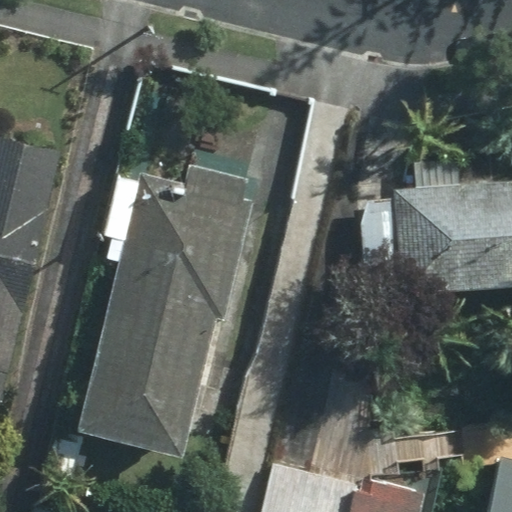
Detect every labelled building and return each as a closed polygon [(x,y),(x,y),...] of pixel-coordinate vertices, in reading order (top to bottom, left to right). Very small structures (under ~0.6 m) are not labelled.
[(0,351),(8,311),(20,314),(55,150),(0,139),(0,351)] [(245,189),(138,161),(67,429),(173,457),(245,189)] [(511,179),(386,190),(394,289),(511,279),(511,179)] [(511,511),(511,458),(489,452),(474,511),(511,511)] [(407,511),(413,491),(284,459),(270,511),(407,511)]
